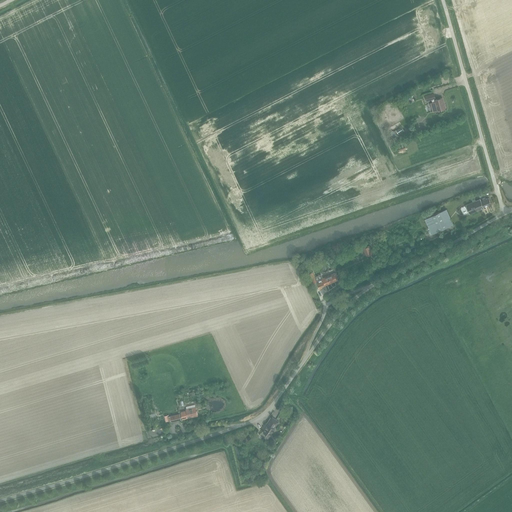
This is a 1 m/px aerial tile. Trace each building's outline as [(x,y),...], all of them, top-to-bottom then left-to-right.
[(427,100),(431,99),(432,103),(435,102),(437,110),(445,108),(442,98),(435,100),(434,98),(435,98),(434,93),(425,96),(427,100)] [(465,215),(491,204),(488,197),(481,200),(480,198),(461,206),(465,215)] [(432,234),(447,227),(440,212),(425,219),(432,234)] [(372,253),(370,246),(363,248),(366,255),(372,253)] [(335,272),(328,275),(321,278),(322,281),(317,283),(320,289),(322,288),(321,287),(338,279),(335,272)] [(182,420),(188,418),(198,416),(196,407),(186,409),(186,411),(181,412),(182,420)] [(171,422),(181,420),(180,414),(170,416),(170,415),(169,415),(168,414),(164,415),(165,421),(171,420),(171,422)] [(274,428),(278,420),(271,416),(266,424),(267,425),(267,426),(267,425),(266,427),(263,431),(267,433),(265,436),(268,438),(272,431),(273,431),(274,429),(274,428)]
